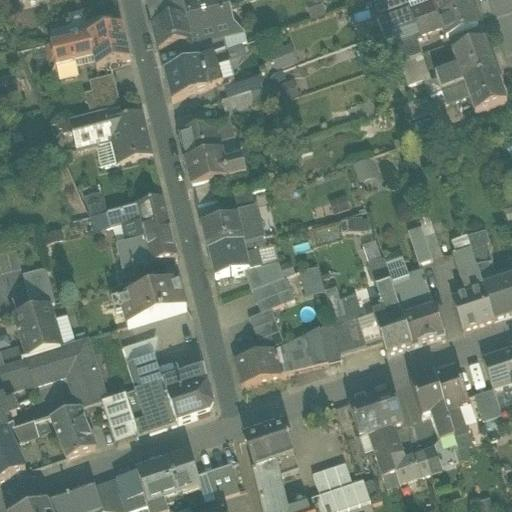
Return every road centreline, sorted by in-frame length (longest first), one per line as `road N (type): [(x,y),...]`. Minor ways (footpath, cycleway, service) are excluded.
road 1 (residential): [(133,0),(234,425)]
road 2 (residential): [(511,338),(234,425)]
road 3 (residential): [(234,425),(0,508)]
